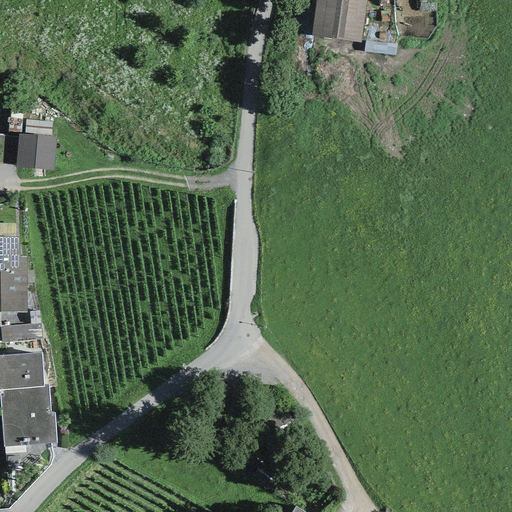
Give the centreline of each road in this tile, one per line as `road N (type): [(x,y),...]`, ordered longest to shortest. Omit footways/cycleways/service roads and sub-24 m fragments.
road 1 (unclassified): [(270,0),(254,47),(230,336),(189,377),(53,479),(25,511)]
road 2 (track): [(245,177),(197,185),(125,175),(0,187)]
road 3 (track): [(230,336),(362,511)]
